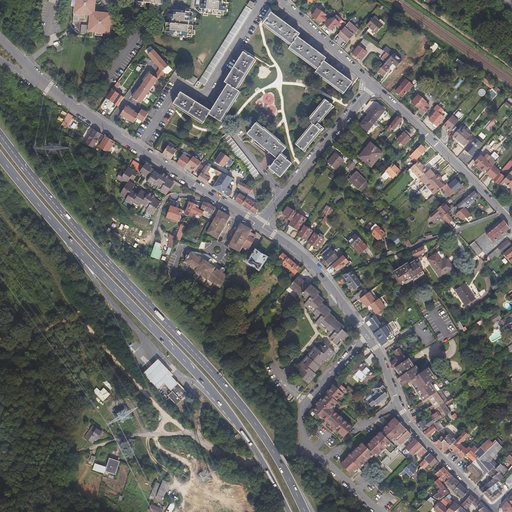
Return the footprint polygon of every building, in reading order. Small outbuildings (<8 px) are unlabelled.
[(72,0),(72,6),(75,6),(73,23),(81,32),(82,33),(88,33),(89,31),(95,31),(95,34),(100,35),(103,35),(103,32),(109,33),(112,17),(112,13),(95,11),(95,0),(72,0)] [(133,1),(133,2),(133,6),(145,7),(145,3),(150,3),(149,8),(154,8),(154,10),(158,11),(159,9),(160,9),(161,5),(162,4),(162,0),(136,0),(137,1),(133,1)] [(223,11),(224,11),(225,0),(206,0),(207,0),(203,0),(201,0),(200,9),(201,9),(201,13),(203,13),(203,15),(207,16),(207,14),(216,14),(216,17),(220,17),(220,15),(222,15),(223,11)] [(204,84),(251,10),(246,6),(198,80),(204,84)] [(169,34),(169,36),(187,37),(187,36),(191,36),(192,34),(194,34),(194,30),(192,30),(192,26),(191,26),(192,17),(191,16),(191,12),(189,12),(189,9),(185,9),(185,11),(171,10),(171,14),(167,14),(167,19),(171,19),(170,23),(165,23),(165,27),(162,27),(162,32),(164,32),(164,34),(169,34)] [(325,16),(316,9),(311,16),(320,23),(322,20),(324,21),(326,19),(324,17),(325,16)] [(304,61),(316,69),(313,73),(342,94),(351,82),(323,60),(324,58),(296,36),(298,33),(270,12),(261,24),(289,45),(287,48),(304,61)] [(383,25),(374,16),(367,24),(376,33),(383,25)] [(324,23),(332,30),(339,22),(333,17),(332,18),(330,20),(328,18),(324,23)] [(348,22),(337,34),(347,42),(358,30),(348,22)] [(364,37),(358,45),(358,46),(352,52),(360,60),(367,52),(360,46),(363,43),(366,46),(370,42),(364,37)] [(434,42),(428,49),(432,52),(438,45),(434,42)] [(158,68),(153,75),(149,73),(132,98),(140,103),(157,78),(158,79),(163,72),(161,70),(167,65),(152,50),(147,54),(158,68)] [(237,90),(255,61),(256,59),(242,51),(235,63),(224,81),(227,83),(211,109),(181,91),(173,104),(202,122),(208,113),(221,121),(240,91),(237,90)] [(386,52),(381,58),(385,62),(391,56),(389,54),(386,52)] [(384,65),(378,71),(383,76),(389,68),(388,67),(392,63),(396,66),(402,60),(393,53),(391,56),(385,62),(384,65)] [(406,66),(403,69),(407,73),(417,61),(415,59),(410,65),(408,64),(407,66),(406,66)] [(454,63),(459,67),(463,63),(457,59),(454,63)] [(178,65),(175,70),(194,83),(198,77),(178,65)] [(389,75),(384,81),(389,85),(394,79),(389,75)] [(413,85),(405,79),(395,91),(401,96),(407,90),(408,91),(410,89),(413,85)] [(418,80),(410,89),(412,91),(420,83),(418,80)] [(118,94),(111,89),(105,97),(117,106),(123,98),(118,94)] [(417,95),(411,102),(416,105),(421,99),(417,95)] [(311,123),(294,144),(304,152),(305,150),(320,130),(321,131),(323,128),(318,125),(331,108),(332,108),(334,106),(324,99),(307,120),(311,123)] [(421,99),(416,105),(419,108),(418,110),(423,114),(428,106),(424,102),(425,102),(421,99)] [(377,105),(359,125),(367,132),(385,112),(377,105)] [(125,106),(120,115),(123,117),(129,121),(132,123),(136,118),(142,121),(147,113),(141,109),(137,114),(125,106)] [(436,112),(435,111),(431,117),(428,119),(436,126),(444,118),(446,115),(443,113),(443,112),(443,110),(442,108),(439,108),(437,109),(436,112)] [(451,115),(443,125),(449,130),(457,121),(451,115)] [(398,117),(390,126),(392,128),(394,130),(403,121),(398,117)] [(268,167),(279,176),(290,162),(280,153),(286,146),(257,121),(247,133),(276,158),(270,165),(269,164),(267,166),(268,167)] [(471,137),(460,128),(453,136),(463,145),(471,137)] [(94,129),(85,144),(91,147),(100,133),(94,129)] [(405,130),(396,140),(403,146),(410,139),(407,136),(409,134),(405,130)] [(227,131),(224,134),(253,173),(257,171),(227,131)] [(483,140),(477,135),(464,149),(470,155),(475,149),(474,148),(477,145),(478,146),(483,140)] [(105,136),(98,146),(107,151),(113,141),(105,136)] [(382,153),(370,143),(360,154),(365,159),(364,161),(370,167),(382,153)] [(420,145),(409,156),(414,161),(416,160),(425,150),(420,145)] [(167,146),(162,154),(166,157),(167,156),(171,159),(176,150),(173,149),(173,150),(167,146)] [(223,168),(229,158),(219,152),(213,161),(223,168)] [(342,160),(334,153),(327,162),(335,169),(342,160)] [(182,154),(175,163),(179,166),(179,165),(181,162),(186,164),(189,159),(182,154)] [(192,171),(194,168),(200,162),(192,156),(189,159),(186,164),(191,167),(189,169),(192,171)] [(402,163),(412,173),(412,172),(418,178),(419,178),(427,170),(424,166),(423,167),(421,165),(420,166),(418,164),(419,163),(416,160),(414,161),(409,156),(402,163)] [(489,164),(480,156),(474,163),(483,171),(489,164)] [(145,161),(143,165),(133,160),(129,167),(138,173),(139,172),(145,175),(141,182),(164,197),(174,180),(145,161)] [(385,172),(392,164),(390,162),(382,170),(385,172)] [(206,164),(202,171),(211,178),(215,172),(216,169),(206,164)] [(392,164),(385,172),(387,174),(392,179),(399,171),(392,164)] [(492,180),(500,171),(493,165),(485,173),(492,180)] [(128,167),(124,173),(120,171),(116,177),(126,184),(119,194),(126,198),(125,200),(131,204),(133,201),(140,205),(141,203),(148,207),(146,210),(153,214),(160,202),(154,198),(155,195),(149,192),(147,194),(140,190),(138,194),(131,190),(134,185),(128,181),(130,177),(133,179),(137,173),(128,167)] [(191,174),(198,178),(201,172),(194,168),(192,171),(191,174)] [(419,178),(425,184),(435,175),(429,169),(427,170),(419,178)] [(500,171),(492,180),(496,183),(505,173),(501,169),(500,171)] [(198,178),(207,184),(211,178),(202,171),(201,172),(198,178)] [(220,175),(213,187),(223,193),(226,188),(233,177),(222,172),(220,175)] [(355,172),(348,180),(360,192),(368,185),(355,172)] [(511,175),(509,173),(500,183),(501,185),(504,188),(506,186),(510,189),(511,187),(511,175)] [(424,185),(433,194),(443,185),(439,180),(441,178),(437,174),(435,175),(425,184),(424,185)] [(448,186),(454,193),(461,186),(455,180),(448,186)] [(239,181),(236,187),(241,189),(248,193),(252,187),(239,181)] [(253,192),(252,187),(248,193),(246,198),(256,204),(253,192)] [(231,192),(226,188),(223,193),(228,197),(231,192)] [(477,195),(473,191),(464,199),(459,203),(456,205),(460,209),(455,214),(461,220),(465,217),(466,219),(470,215),(463,207),(468,202),(470,204),(474,201),(472,199),(477,195)] [(234,201),(255,214),(256,212),(258,212),(256,204),(246,198),(239,194),(234,201)] [(462,196),(449,206),(452,209),(456,205),(459,203),(464,199),(462,196)] [(193,211),(200,215),(202,211),(199,209),(198,206),(188,200),(184,212),(185,213),(189,215),(190,215),(191,212),(193,211)] [(200,206),(212,213),(216,207),(208,203),(202,201),(200,206)] [(445,202),(430,214),(432,216),(446,203),(445,202)] [(446,203),(432,216),(434,218),(440,213),(443,217),(445,214),(452,209),(449,206),(446,203)] [(181,208),(172,205),(168,215),(178,219),(181,208)] [(286,207),(282,213),(286,216),(285,217),(289,220),(294,213),(286,207)] [(219,209),(206,233),(207,234),(208,232),(218,239),(222,231),(220,230),(223,224),(225,225),(231,216),(219,209)] [(206,212),(203,217),(207,220),(208,220),(211,214),(206,212)] [(293,219),(293,220),(301,225),(305,219),(297,214),(293,219)] [(443,217),(441,218),(447,223),(451,219),(445,214),(443,217)] [(288,224),(299,232),(302,226),(301,225),(293,220),(293,219),(292,218),(288,224)] [(504,221),(488,234),(494,241),(509,229),(504,221)] [(176,237),(180,239),(184,225),(181,223),(179,229),(176,237)] [(238,234),(235,239),(233,238),(229,247),(239,252),(242,246),(250,232),(252,229),(242,224),(241,225),(240,225),(236,233),(238,234)] [(303,226),(297,235),(305,240),(311,231),(303,226)] [(386,232),(379,226),(378,227),(372,232),(371,233),(377,239),(386,232)] [(250,232),(242,246),(248,249),(255,235),(250,232)] [(313,233),(307,242),(317,249),(323,240),(313,233)] [(367,246),(356,234),(347,241),(358,254),(367,246)] [(405,239),(400,241),(401,242),(405,247),(410,245),(405,239)] [(156,240),(152,254),(159,256),(162,248),(160,247),(162,243),(156,240)] [(498,248),(488,256),(492,261),(502,253),(502,252),(511,244),(508,240),(498,248)] [(470,246),(475,252),(480,258),(484,255),(474,242),(470,246)] [(120,250),(129,255),(132,249),(123,244),(120,250)] [(413,252),(415,257),(414,258),(416,260),(417,263),(422,259),(419,255),(426,252),(424,247),(413,252)] [(319,255),(327,264),(330,262),(331,263),(336,259),(328,248),(319,255)] [(129,255),(139,260),(142,254),(140,252),(140,253),(132,249),(129,255)] [(254,249),(246,262),(258,270),(266,257),(254,249)] [(471,254),(477,261),(480,259),(480,258),(475,252),(471,254)] [(277,259),(282,262),(281,264),(290,272),(286,278),(288,279),(289,280),(299,268),(281,253),(277,259)] [(192,255),(185,264),(191,268),(191,269),(196,273),(196,274),(208,282),(219,289),(226,276),(222,273),(221,274),(219,272),(220,272),(217,270),(215,272),(212,270),(213,267),(210,265),(210,266),(207,265),(208,264),(205,262),(203,264),(200,262),(202,260),(198,257),(197,258),(192,255)] [(338,270),(348,261),(341,255),(330,265),(335,270),(337,268),(338,270)] [(441,258),(433,263),(444,281),(457,272),(454,267),(449,270),(441,258)] [(416,260),(409,265),(408,263),(394,272),(402,284),(405,282),(405,283),(412,279),(414,281),(418,278),(417,277),(424,273),(417,263),(416,260)] [(349,282),(348,282),(348,283),(348,284),(350,286),(351,287),(353,286),(356,290),(362,285),(353,272),(344,276),(349,282)] [(289,286),(299,295),(301,293),(309,286),(298,276),(289,286)] [(309,286),(301,293),(303,295),(312,287),(310,285),(309,286)] [(304,296),(302,298),(306,302),(309,305),(307,307),(316,315),(314,317),(318,321),(321,323),(319,325),(325,331),(327,329),(330,332),(328,334),(331,337),(333,339),(331,341),(338,347),(348,335),(342,329),(344,327),(334,318),(335,318),(329,312),(330,311),(321,302),(323,300),(317,295),(319,293),(312,287),(303,295),(304,296)] [(459,294),(469,310),(478,304),(468,289),(459,294)] [(363,290),(355,296),(358,301),(361,298),(366,294),(363,290)] [(421,313),(443,345),(460,334),(439,301),(421,313)] [(501,317),(498,313),(490,319),(493,323),(500,318),(501,317)] [(500,322),(500,324),(503,328),(506,326),(511,334),(511,333),(511,313),(503,319),(501,317),(500,318),(502,321),(500,322)] [(365,322),(374,334),(374,333),(377,331),(378,331),(384,326),(376,314),(372,317),(365,322)] [(384,326),(378,331),(380,335),(383,339),(389,334),(388,333),(390,331),(391,332),(394,330),(391,326),(389,323),(384,326)] [(461,334),(465,347),(471,345),(470,342),(472,341),(471,337),(470,337),(468,333),(478,328),(477,327),(476,324),(461,334)] [(394,337),(382,345),(385,349),(391,345),(392,346),(397,343),(394,337)] [(301,363),(303,365),(301,367),(298,371),(300,373),(298,376),(307,384),(315,375),(314,373),(325,361),(326,362),(334,353),(326,345),(323,348),(320,345),(317,349),(315,352),(312,350),(301,363)] [(395,360),(391,363),(394,369),(396,367),(408,359),(399,347),(394,351),(397,355),(394,357),(395,360)] [(372,353),(365,361),(370,366),(376,359),(372,353)] [(408,359),(396,367),(400,374),(401,373),(402,376),(398,379),(402,386),(410,381),(423,402),(429,398),(437,392),(433,387),(432,385),(431,386),(430,383),(436,379),(428,368),(420,374),(418,372),(422,368),(417,361),(412,364),(409,359),(408,359)] [(359,361),(351,370),(367,384),(374,375),(366,368),(367,367),(363,363),(362,364),(359,361)] [(325,394),(326,396),(322,401),(320,399),(315,406),(316,407),(312,411),(320,419),(321,418),(329,426),(328,427),(331,430),(335,425),(341,418),(330,409),(337,402),(336,401),(345,390),(336,382),(331,387),(332,388),(328,392),(328,391),(325,394)] [(370,395),(371,397),(367,400),(371,405),(375,402),(376,403),(388,395),(383,389),(385,388),(381,383),(374,388),(376,390),(370,395)] [(437,392),(429,398),(433,405),(435,408),(435,409),(444,403),(446,406),(454,400),(452,397),(448,400),(441,390),(437,392)] [(444,403),(435,409),(437,412),(428,418),(429,420),(426,423),(424,420),(417,424),(422,432),(433,424),(435,422),(448,414),(450,412),(446,406),(444,403)] [(335,425),(331,430),(334,433),(336,431),(343,438),(352,428),(341,418),(335,425)] [(394,418),(383,429),(384,430),(381,433),(380,432),(365,447),(362,444),(343,462),(354,472),(356,470),(358,468),(358,469),(373,455),(376,457),(377,456),(371,449),(377,444),(379,447),(380,446),(383,450),(385,448),(394,439),(399,445),(410,434),(402,426),(400,424),(394,418)] [(434,426),(424,433),(428,437),(432,434),(434,433),(435,434),(438,432),(440,431),(438,428),(439,427),(435,422),(433,424),(434,426)] [(94,427),(85,438),(93,444),(97,439),(102,433),(94,427)] [(441,435),(450,444),(448,446),(449,448),(450,447),(453,450),(460,443),(457,440),(445,428),(440,431),(438,432),(441,435)] [(465,431),(457,440),(460,443),(462,441),(468,434),(465,431)] [(434,443),(439,448),(443,453),(449,448),(448,446),(450,444),(443,436),(437,442),(436,441),(434,443)] [(405,448),(413,456),(415,454),(423,446),(421,444),(415,438),(405,448)] [(483,445),(474,454),(478,458),(474,462),(470,465),(468,468),(478,477),(482,472),(485,474),(487,472),(487,473),(494,467),(488,461),(496,454),(503,447),(501,445),(496,440),(493,443),(491,440),(488,441),(483,445)] [(460,443),(453,450),(462,459),(466,455),(470,450),(474,454),(483,445),(482,444),(481,445),(480,444),(477,447),(475,445),(472,448),(469,446),(466,449),(460,443)] [(371,449),(377,456),(383,451),(383,450),(380,446),(379,447),(377,444),(371,449)] [(427,451),(423,446),(415,454),(419,458),(427,451)] [(466,455),(474,462),(478,458),(474,454),(470,450),(466,455)] [(429,453),(424,458),(418,464),(420,466),(420,467),(421,468),(422,467),(424,468),(426,471),(431,470),(434,467),(433,465),(437,461),(429,453)] [(488,461),(494,467),(487,473),(492,478),(498,472),(495,469),(496,468),(495,466),(497,464),(493,460),(498,456),(496,454),(488,461)] [(110,459),(106,471),(117,474),(120,462),(110,459)] [(340,465),(350,475),(354,472),(343,462),(340,465)] [(496,468),(495,469),(498,472),(492,478),(493,479),(488,483),(491,487),(497,482),(504,476),(508,471),(501,463),(496,468)] [(95,464),(93,470),(104,474),(106,468),(95,464)] [(408,465),(403,470),(409,477),(415,471),(408,465)] [(433,484),(439,492),(433,497),(437,499),(441,500),(448,493),(443,486),(440,482),(442,480),(448,486),(463,498),(468,492),(452,476),(443,467),(442,468),(438,471),(437,472),(441,476),(433,484)] [(486,491),(483,493),(492,502),(503,493),(496,484),(498,483),(497,482),(491,487),(486,491)] [(384,486),(390,492),(393,490),(386,483),(384,486)] [(467,511),(466,511),(465,511),(460,506),(449,499),(451,498),(449,494),(436,507),(436,509),(438,511),(467,511)] [(471,495),(462,505),(467,509),(472,503),(476,507),(480,504),(471,495)] [(511,511),(511,507),(506,500),(503,505),(502,507),(503,511),(502,511),(511,511)]
